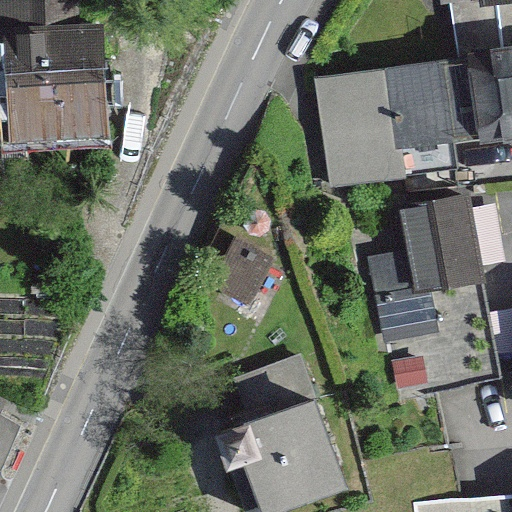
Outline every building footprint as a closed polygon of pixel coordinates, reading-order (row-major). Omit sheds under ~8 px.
[(78,0),(4,0),(6,31),(0,31),(0,150),(109,145),(104,26),(80,27),(78,0)] [(511,0),(448,0),(450,15),(511,6),(511,0)] [(511,151),(511,48),(453,57),(467,157),(511,151)] [(467,157),(453,57),(319,75),(333,176),(467,157)] [(507,282),(493,197),(420,210),(427,252),(384,260),(399,343),(457,333),(450,292),(507,282)] [(276,258),(233,236),(207,286),(249,309),(276,258)] [(318,402),(239,430),(267,511),(317,511),(352,500),(318,402)] [(511,511),(511,500),(408,511),(511,511)]
